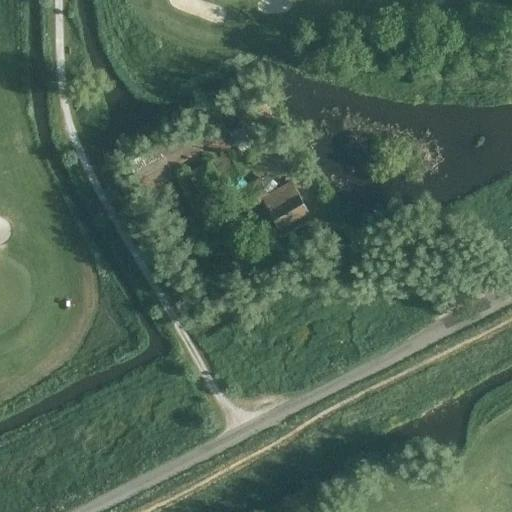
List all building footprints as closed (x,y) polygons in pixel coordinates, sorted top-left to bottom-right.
[(235,146),(224,127),(239,119),(241,121),(268,107),(266,103),(267,102),(262,92),(233,107),(233,108),(219,116),(218,115),(130,162),(140,181),(144,179),(150,191),(177,177),(211,159),(235,146)] [(286,139),(269,110),(240,128),(253,150),(257,148),(261,154),(286,139)] [(247,172),(235,150),(212,162),(224,183),(225,185),(247,172)] [(224,183),(212,162),(211,159),(177,177),(190,203),(200,197),(201,195),(224,183)] [(309,212),(292,182),(263,198),(281,228),(309,212)] [(258,202),(249,187),(239,194),(240,196),(247,208),(258,202)]
